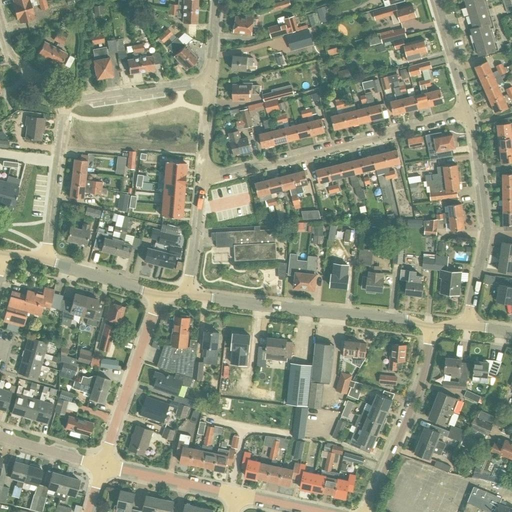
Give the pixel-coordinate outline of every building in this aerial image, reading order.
[(13,0),(16,9),(38,3),(37,0),(13,0)] [(169,0),(168,14),(191,16),(192,2),(169,0)] [(478,56),(498,50),(492,29),(495,28),(486,0),(462,0),(473,34),(470,35),(475,51),(477,50),(478,56)] [(502,0),(507,13),(511,11),(511,5),(510,0),(502,0)] [(46,2),(39,5),(41,11),(48,8),(46,2)] [(259,16),(270,13),(270,12),(282,8),(281,5),(280,2),(257,8),(257,10),(259,16)] [(19,22),(42,16),(38,3),(16,9),(19,22)] [(416,17),(412,5),(397,9),(396,5),(383,9),(371,12),(373,21),(398,14),(400,22),(416,17)] [(189,30),(191,16),(168,14),(167,27),(173,28),(173,29),(189,30)] [(19,22),(23,35),(45,29),(42,16),(19,22)] [(258,27),(259,18),(246,16),(246,19),(236,17),(235,24),(233,25),(232,29),(234,31),(234,32),(251,34),(252,26),(258,27)] [(271,38),(281,35),(289,33),(299,30),(294,16),(283,19),(284,23),(278,24),(268,28),(271,38)] [(49,43),(45,29),(23,35),(26,49),(27,49),(42,45),(49,43)] [(291,51),(313,44),(309,29),(287,35),(291,51)] [(384,43),(407,38),(405,30),(383,36),(384,43)] [(425,44),(426,43),(425,40),(424,40),(424,39),(404,44),(403,40),(393,42),(395,49),(404,47),(408,61),(418,59),(417,55),(427,52),(427,51),(428,50),(427,47),(426,47),(425,44)] [(192,71),(203,59),(192,50),(189,53),(179,44),(172,52),(192,71)] [(157,47),(143,49),(146,71),(161,69),(159,53),(158,53),(157,47)] [(143,49),(129,51),(132,73),(146,71),(143,49)] [(132,73),(129,51),(116,52),(119,75),(132,73)] [(102,54),(106,77),(119,75),(116,52),(102,54)] [(102,54),(89,56),(89,63),(91,79),(106,77),(102,54)] [(246,57),(233,56),(232,70),(245,71),(246,66),(253,66),(253,58),(246,57)] [(410,77),(421,74),(420,71),(432,68),(430,61),(408,66),(410,77)] [(480,78),(492,73),(487,61),(475,67),(480,78)] [(401,70),(402,79),(409,77),(407,68),(401,70)] [(485,90),(497,85),(492,73),(480,78),(485,90)] [(393,82),(398,81),(397,74),(380,78),(383,90),(390,88),(389,83),(393,82)] [(374,93),(381,91),(378,79),(371,81),(374,93)] [(426,87),(424,80),(419,81),(422,94),(415,96),(418,109),(431,106),(428,93),(426,87)] [(252,86),(252,84),(242,84),(242,86),(233,86),(233,100),(250,100),(250,94),(259,95),(259,86),(252,86)] [(291,85),(271,91),(271,93),(273,100),(276,99),(276,100),(277,99),(294,95),(291,85)] [(418,109),(415,96),(408,98),(405,85),(400,86),(406,112),(418,109)] [(490,102),(503,96),(497,85),(485,90),(490,102)] [(396,100),(390,102),(394,115),(406,112),(400,86),(394,88),(393,88),(396,100)] [(428,93),(431,106),(443,103),(440,90),(428,93)] [(371,92),(365,93),(365,95),(371,121),(376,119),(377,122),(384,120),(383,118),(384,118),(381,104),(375,106),(371,92)] [(312,102),(319,100),(317,93),(311,94),(312,102)] [(359,124),(371,121),(365,95),(360,96),(363,109),(356,111),(359,124)] [(496,114),(508,108),(503,96),(490,102),(496,114)] [(273,100),(265,102),(267,112),(279,109),(276,100),(276,99),(273,100)] [(255,111),(266,109),(264,102),(253,104),(254,106),(248,108),(248,109),(249,115),(252,127),(253,126),(250,115),(256,114),(255,111)] [(354,105),(347,107),(342,108),(343,114),(347,127),(359,124),(356,111),(354,105)] [(189,106),(160,110),(163,128),(169,127),(168,120),(190,116),(189,106)] [(252,127),(249,115),(248,109),(240,111),(244,128),(252,127)] [(150,112),(124,115),(125,126),(151,122),(150,112)] [(347,127),(343,114),(331,117),(334,130),(347,127)] [(44,127),(45,119),(27,117),(26,125),(27,125),(26,138),(40,140),(42,126),(44,127)] [(111,118),(83,121),(86,140),(92,139),(90,131),(109,128),(110,136),(117,135),(116,127),(112,127),(111,118)] [(275,144),(272,131),(269,119),(263,121),(266,133),(260,134),(263,147),(265,147),(266,148),(274,146),(274,145),(275,144)] [(309,122),(312,135),(325,132),(322,119),(309,122)] [(300,138),(312,135),(309,122),(297,125),(300,138)] [(498,137),(511,135),(511,122),(510,123),(497,124),(498,137)] [(288,141),(300,138),(297,125),(284,128),(288,141)] [(275,144),(288,141),(284,128),(272,131),(275,144)] [(241,139),(239,131),(231,133),(233,141),(231,142),(234,154),(242,152),(243,156),(250,154),(249,151),(251,150),(248,138),(241,139)] [(442,136),(441,132),(434,133),(425,135),(427,143),(435,141),(437,152),(438,159),(452,156),(451,149),(455,149),(455,147),(456,145),(455,141),(453,141),(452,134),(442,136)] [(423,144),(422,135),(408,138),(409,146),(423,144)] [(500,150),(511,148),(511,135),(498,137),(499,143),(498,144),(497,145),(497,149),(498,150),(500,150)] [(0,147),(8,148),(9,141),(0,139),(0,147)] [(511,148),(500,150),(501,163),(511,161),(511,148)] [(397,150),(385,153),(388,166),(401,162),(397,150)] [(385,153),(373,156),(376,169),(388,166),(385,153)] [(87,160),(88,156),(80,155),(80,159),(73,159),(72,172),(85,173),(86,160),(87,160)] [(373,156),(353,161),(357,174),(357,173),(362,172),(369,170),(376,169),(373,156)] [(166,161),(165,172),(184,174),(185,163),(166,161)] [(353,161),(340,164),(344,177),(349,175),(352,187),(355,187),(357,197),(365,195),(363,188),(361,189),(357,173),(357,174),(353,161)] [(340,164),(328,167),(331,180),(336,179),(344,177),(340,164)] [(445,179),(458,177),(456,164),(443,166),(445,179)] [(328,167),(316,170),(319,183),(326,181),(331,180),(328,167)] [(304,190),(303,185),(308,184),(305,171),(292,174),(300,204),(305,203),(302,191),(304,190)] [(84,180),(85,173),(72,172),(70,184),(106,189),(106,188),(102,188),(102,182),(84,180)] [(165,172),(164,183),(184,184),(184,174),(165,172)] [(503,187),(511,186),(511,173),(503,174),(503,187)] [(294,205),(300,204),(292,174),(280,177),(283,190),(290,188),(294,205)] [(271,193),(283,190),(280,177),(267,180),(271,193)] [(431,181),(426,182),(427,187),(429,187),(430,201),(458,197),(457,190),(460,190),(458,177),(445,179),(444,179),(431,181)] [(136,180),(135,187),(141,187),(141,189),(151,190),(152,184),(142,182),(142,181),(136,180)] [(258,196),(271,193),(267,180),(255,183),(258,196)] [(6,182),(1,205),(14,209),(20,185),(6,182)] [(411,192),(418,191),(417,182),(410,183),(411,192)] [(164,183),(164,194),(183,195),(184,184),(164,183)] [(106,194),(106,189),(70,184),(68,197),(81,199),(82,192),(100,194),(101,194),(106,194)] [(503,199),(511,199),(511,186),(503,187),(503,199)] [(248,190),(221,196),(225,214),(232,213),(230,206),(251,201),(248,190)] [(118,202),(126,203),(128,195),(119,193),(118,202)] [(164,194),(163,205),(182,206),(183,195),(164,194)] [(503,212),(511,211),(511,199),(503,199),(503,212)] [(449,218),(463,216),(461,203),(448,205),(449,218)] [(163,205),(162,216),(181,217),(182,206),(163,205)] [(86,207),(84,215),(85,215),(98,218),(100,211),(86,207)] [(113,228),(116,212),(111,211),(107,227),(113,228)] [(320,218),(318,211),(312,211),(312,219),(320,218)] [(511,211),(503,212),(503,225),(511,224),(511,211)] [(131,223),(132,218),(123,216),(122,221),(114,254),(127,257),(130,248),(138,250),(141,239),(134,237),(134,236),(126,234),(127,229),(130,229),(131,223)] [(444,218),(443,219),(444,223),(450,223),(451,231),(464,229),(463,216),(449,218),(444,218)] [(438,220),(437,219),(423,221),(424,227),(425,227),(424,234),(436,236),(438,220)] [(122,221),(116,220),(111,239),(110,241),(103,239),(100,251),(114,254),(122,221)] [(69,228),(66,239),(77,242),(77,245),(84,247),(88,231),(89,225),(90,225),(90,223),(83,221),(81,229),(80,229),(80,231),(69,228)] [(167,232),(168,226),(161,224),(160,230),(160,231),(165,232),(157,265),(171,268),(174,257),(179,258),(181,247),(174,245),(177,234),(167,232)] [(323,236),(323,226),(314,226),(314,236),(323,236)] [(160,230),(152,228),(149,238),(156,240),(153,250),(146,248),(143,261),(157,265),(165,232),(160,231),(160,230)] [(276,259),(275,230),(215,233),(216,248),(234,247),(235,261),(276,259)] [(511,258),(511,244),(502,243),(500,257),(511,258)] [(402,264),(403,249),(394,248),(392,263),(402,264)] [(379,272),(379,266),(373,265),(375,250),(360,249),(358,265),(369,266),(369,271),(368,271),(368,277),(367,277),(365,290),(383,292),(384,278),(383,278),(384,273),(379,272)] [(307,261),(298,260),(298,254),(290,253),(288,275),(295,276),(294,288),(296,288),(296,289),(300,290),(300,288),(304,289),(307,262),(307,261)] [(307,262),(304,289),(308,289),(308,291),(313,291),(313,290),(314,290),(316,275),(318,257),(308,256),(307,261),(307,262)] [(436,259),(435,270),(440,270),(439,278),(442,278),(440,293),(459,295),(461,272),(447,271),(448,257),(439,256),(439,259),(436,259)] [(435,270),(436,259),(423,257),(422,269),(435,270)] [(511,258),(500,257),(499,270),(511,272),(511,258)] [(285,280),(287,263),(278,262),(278,280),(285,280)] [(341,266),(334,266),(333,275),(332,275),(331,286),(346,288),(347,277),(347,276),(345,276),(346,270),(341,269),(341,266)] [(422,283),(422,275),(417,275),(417,271),(409,270),(408,281),(407,281),(405,294),(421,296),(423,283),(422,283)] [(511,287),(500,285),(497,301),(511,303),(511,302),(511,287)] [(49,308),(53,291),(54,291),(44,288),(42,292),(37,291),(36,293),(27,290),(25,296),(11,292),(3,321),(23,326),(27,312),(39,316),(42,306),(49,308)] [(62,300),(59,309),(62,310),(62,323),(69,326),(71,319),(72,320),(74,314),(81,316),(86,297),(84,296),(85,294),(77,292),(76,294),(75,293),(72,302),(62,300)] [(86,297),(81,316),(87,318),(86,323),(98,327),(104,304),(97,302),(97,300),(96,299),(97,297),(88,295),(88,297),(86,297)] [(118,305),(116,303),(113,302),(111,303),(110,303),(105,319),(107,320),(106,324),(104,323),(97,349),(108,352),(115,326),(114,326),(115,322),(120,323),(124,307),(118,305)] [(186,347),(189,318),(187,318),(188,316),(181,315),(181,317),(175,317),(172,345),(164,344),(157,366),(193,379),(195,361),(197,340),(191,339),(190,347),(186,347)] [(217,349),(219,333),(205,331),(203,348),(202,356),(215,358),(216,349),(217,349)] [(246,356),(246,350),(248,350),(250,336),(234,334),(233,348),(238,349),(238,355),(237,355),(235,365),(237,366),(237,374),(238,374),(238,378),(240,378),(239,385),(237,385),(228,384),(227,393),(252,394),(254,365),(243,364),(244,356),(246,356)] [(28,338),(24,350),(43,355),(46,346),(54,348),(55,344),(47,342),(47,343),(28,338)] [(291,358),(293,342),(286,341),(286,340),(268,338),(267,351),(267,354),(273,354),(274,352),(284,353),(283,357),(291,358)] [(352,341),(351,339),(347,339),(346,341),(344,340),(343,354),(344,354),(344,358),(352,358),(352,355),(358,356),(358,358),(365,359),(366,344),(360,343),(360,342),(352,341)] [(333,345),(316,343),(312,378),(311,378),(308,408),(321,409),(324,384),(324,380),(329,381),(333,345)] [(404,362),(406,346),(393,344),(392,352),(391,352),(390,360),(389,360),(388,369),(397,371),(397,368),(401,368),(402,361),(404,362)] [(88,365),(92,352),(80,349),(76,361),(88,365)] [(51,360),(52,357),(43,355),(24,350),(21,361),(40,367),(40,365),(43,357),(51,360)] [(63,363),(77,366),(78,364),(76,363),(76,359),(66,356),(61,354),(61,355),(60,362),(63,363)] [(110,369),(111,360),(92,358),(90,366),(110,369)] [(466,390),(467,375),(459,374),(461,360),(446,358),(444,376),(452,377),(452,375),(459,376),(458,382),(450,381),(449,388),(466,390)] [(21,361),(18,373),(37,379),(39,369),(47,372),(49,367),(40,365),(40,367),(21,361)] [(195,361),(193,379),(202,380),(204,362),(195,361)] [(495,378),(498,370),(487,369),(487,363),(474,362),(473,375),(472,381),(479,382),(480,376),(487,376),(487,377),(495,378)] [(77,366),(63,363),(62,367),(60,371),(74,375),(77,366)] [(311,366),(291,364),(287,404),(307,407),(311,366)] [(193,379),(178,374),(177,377),(168,374),(167,376),(155,372),(153,378),(157,380),(154,387),(178,396),(182,384),(190,387),(193,379)] [(342,372),(336,391),(346,394),(351,375),(342,372)] [(106,391),(110,380),(96,375),(95,378),(93,378),(87,379),(83,378),(81,383),(106,391)] [(396,385),(397,377),(380,375),(379,382),(396,385)] [(0,409),(6,411),(11,392),(2,390),(4,381),(0,380),(0,409)] [(75,382),(73,388),(78,390),(90,394),(89,398),(103,403),(106,391),(81,383),(75,382)] [(361,390),(363,384),(355,382),(353,388),(351,387),(348,395),(358,399),(361,390)] [(22,416),(27,397),(20,395),(22,387),(18,385),(15,394),(17,395),(12,413),(13,413),(13,415),(18,416),(19,415),(22,416)] [(34,419),(39,401),(32,398),(34,390),(30,389),(27,397),(22,416),(25,417),(24,418),(30,420),(30,418),(34,419)] [(70,402),(73,393),(61,390),(58,398),(70,402)] [(478,403),(481,397),(466,390),(464,396),(478,403)] [(264,392),(256,391),(255,400),(263,400),(264,392)] [(434,405),(454,413),(459,399),(454,397),(454,398),(439,391),(434,405)] [(39,401),(34,419),(47,424),(53,405),(43,402),(46,393),(41,392),(39,401)] [(388,412),(393,399),(377,393),(372,405),(388,412)] [(189,406),(191,400),(178,396),(176,401),(189,406)] [(163,422),(169,405),(147,397),(141,414),(163,422)] [(70,402),(58,398),(56,405),(54,412),(64,415),(66,408),(76,411),(78,404),(70,402)] [(351,410),(354,403),(348,400),(344,408),(351,410)] [(186,418),(189,407),(179,403),(175,415),(186,418)] [(208,412),(215,413),(216,406),(209,405),(208,412)] [(385,417),(388,412),(372,405),(369,412),(364,409),(361,415),(384,424),(387,418),(385,417)] [(448,426),(454,413),(434,405),(429,417),(444,423),(444,424),(448,426)] [(308,408),(301,407),(296,406),(292,436),(304,438),(308,408)] [(348,418),(351,410),(344,408),(341,415),(348,418)] [(87,439),(87,437),(88,437),(89,434),(92,424),(80,420),(80,419),(68,415),(66,422),(64,428),(70,430),(81,433),(82,433),(81,437),(87,439)] [(382,431),(384,424),(361,415),(359,421),(364,423),(362,429),(377,435),(380,430),(382,431)] [(488,436),(493,425),(475,417),(470,428),(488,436)] [(347,439),(354,425),(344,420),(337,434),(347,439)] [(449,431),(464,437),(466,431),(451,425),(449,431)] [(147,448),(153,431),(137,426),(129,449),(143,454),(146,447),(147,448)] [(212,437),(214,427),(207,426),(205,435),(212,437)] [(425,426),(420,439),(443,449),(444,449),(446,443),(437,440),(440,432),(425,426)] [(172,441),(175,431),(165,427),(161,437),(172,441)] [(373,447),(377,435),(362,429),(359,435),(354,432),(349,444),(357,448),(362,450),(365,444),(373,447)] [(461,442),(464,437),(449,431),(447,437),(454,440),(452,445),(458,448),(461,442)] [(194,449),(188,448),(191,436),(180,433),(176,454),(181,455),(180,462),(191,464),(194,449)] [(210,446),(212,437),(205,435),(203,445),(207,445),(210,446)] [(467,448),(470,441),(463,438),(460,445),(467,448)] [(504,441),(498,438),(496,443),(494,442),(490,451),(498,455),(499,453),(506,457),(507,455),(511,457),(511,443),(505,440),(504,441)] [(441,454),(443,449),(420,439),(415,452),(430,458),(433,451),(441,454)] [(278,451),(280,441),(273,440),(271,449),(278,451)] [(297,440),(295,449),(303,450),(305,442),(297,440)] [(307,459),(310,442),(305,442),(303,450),(300,463),(297,480),(302,481),(300,487),(311,490),(315,474),(304,472),(307,459)] [(334,445),(334,444),(333,444),(327,443),(327,445),(325,444),(324,451),(328,451),(326,461),(333,463),(335,453),(332,453),(332,451),(331,451),(332,445),(334,445)] [(194,449),(191,464),(191,465),(192,463),(203,466),(206,451),(207,445),(203,445),(202,444),(201,450),(194,449)] [(332,453),(335,453),(342,455),(344,447),(336,446),(337,445),(334,444),(334,445),(332,445),(331,451),(332,451),(332,453)] [(206,451),(203,466),(214,468),(213,469),(214,469),(217,454),(211,452),(212,447),(210,446),(207,445),(206,451)] [(217,454),(214,469),(225,472),(227,465),(232,466),(235,450),(229,448),(229,450),(218,448),(217,454)] [(276,460),(278,451),(271,449),(269,459),(276,460)] [(256,478),(259,463),(255,462),(256,456),(250,455),(251,453),(245,452),(241,468),(247,469),(245,476),(256,478)] [(362,465),(364,458),(345,452),(343,459),(362,465)] [(483,470),(489,456),(482,453),(476,467),(483,470)] [(448,472),(451,466),(436,460),(433,466),(448,472)] [(331,471),(333,463),(326,461),(324,470),(328,471),(323,491),(334,494),(334,495),(335,495),(338,479),(340,473),(331,471)] [(24,481),(28,466),(15,462),(10,477),(18,479),(16,486),(22,488),(24,481)] [(297,480),(300,463),(295,462),(293,470),(283,468),(279,483),(290,486),(292,478),(297,480)] [(268,479),(271,465),(259,463),(256,478),(257,477),(268,479)] [(347,472),(349,464),(342,463),(341,471),(347,472)] [(279,483),(283,468),(271,465),(268,479),(279,482),(279,483)] [(38,484),(42,470),(28,466),(24,481),(22,488),(28,489),(30,483),(37,485),(34,494),(33,494),(29,509),(36,511),(39,496),(43,485),(38,484)] [(328,471),(324,470),(322,470),(321,476),(315,474),(311,490),(312,490),(312,489),(323,491),(328,471)] [(61,492),(66,477),(52,473),(48,487),(43,485),(39,496),(36,511),(40,511),(41,511),(46,497),(45,497),(48,488),(55,490),(54,496),(59,498),(58,499),(59,500),(61,492)] [(338,479),(335,495),(345,497),(347,491),(352,492),(356,475),(350,474),(348,482),(338,479)] [(61,492),(59,500),(65,501),(67,494),(75,496),(79,480),(66,477),(61,492)] [(3,487),(0,496),(0,501),(5,503),(9,488),(3,486),(3,487)] [(121,490),(117,506),(125,508),(123,511),(130,511),(131,509),(135,493),(121,490)] [(510,508),(499,503),(472,492),(463,511),(511,511),(511,508),(510,507),(510,508)] [(143,511),(144,511),(157,511),(160,499),(146,496),(143,511)] [(160,499),(157,511),(171,511),(174,501),(160,499)]
